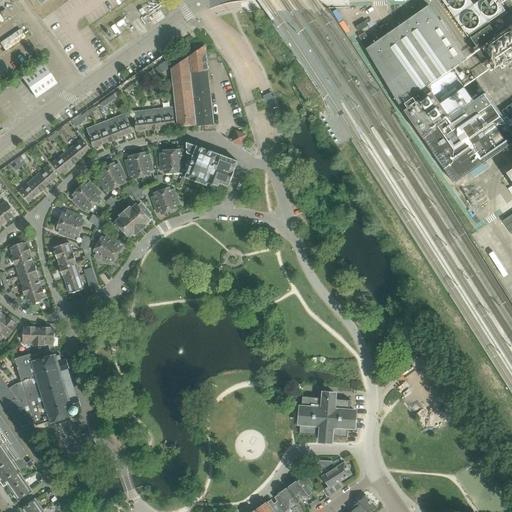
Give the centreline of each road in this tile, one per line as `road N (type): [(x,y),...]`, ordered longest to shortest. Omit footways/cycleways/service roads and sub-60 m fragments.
road 1 (residential): [(36,209),(76,170),(129,142),(201,138),(272,170),(290,234)]
road 2 (residential): [(290,234),(225,210),(195,216),(147,238),(110,294),(61,309)]
road 3 (residential): [(290,234),(360,345),(373,405)]
road 4 (residential): [(241,511),(297,452),(370,449)]
